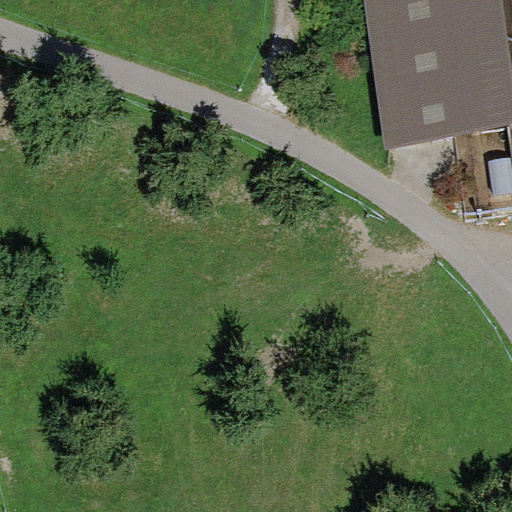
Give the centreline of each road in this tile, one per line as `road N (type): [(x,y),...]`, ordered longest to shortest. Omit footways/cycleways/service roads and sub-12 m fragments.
road 1 (unclassified): [(0,29),(211,105),(337,162),(437,227),(511,310)]
road 2 (track): [(289,0),(256,123)]
